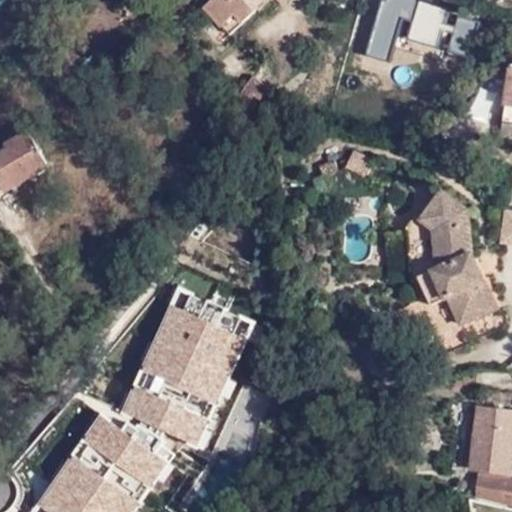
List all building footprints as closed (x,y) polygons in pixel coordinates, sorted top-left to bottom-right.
[(256,0),(217,0),(207,10),(224,30),(226,27),(234,36),(260,14),(252,4),(256,0)] [(449,52),(470,58),(480,22),(460,16),(457,27),(446,24),(450,9),(421,0),(388,0),(388,1),(385,0),(384,0),(368,56),(390,62),(404,19),(414,22),(409,40),(439,48),(444,30),(455,33),(449,52)] [(498,143),(511,145),(511,54),(510,65),(511,66),(498,143)] [(240,97),(254,113),(270,90),(253,77),(240,97)] [(11,147),(13,151),(0,159),(0,172),(15,194),(57,165),(33,132),(11,147)] [(460,325),(490,311),(493,293),(472,252),(468,210),(442,191),(428,211),(427,212),(422,221),(416,217),(406,229),(412,280),(419,278),(430,306),(449,297),(460,325)] [(511,243),(511,207),(505,206),(499,241),(511,243)] [(422,207),(416,217),(422,221),(427,212),(428,211),(422,207)] [(191,308),(198,295),(182,288),(175,301),(180,303),(191,308)] [(493,293),(490,311),(499,305),(493,293)] [(166,432),(193,445),(202,426),(206,429),(221,395),(217,393),(225,375),(230,377),(249,334),(238,329),(244,315),(198,295),(191,308),(180,303),(161,346),(165,348),(157,366),(152,364),(146,380),(138,397),(142,399),(134,418),(146,423),(166,432)] [(249,334),(253,336),(260,323),(244,315),(238,329),(249,334)] [(161,346),(154,343),(146,361),(152,364),(157,366),(165,348),(161,346)] [(221,395),(228,398),(236,380),(230,377),(225,375),(217,393),(221,395)] [(122,413),(134,418),(142,399),(138,397),(131,394),(122,413)] [(511,406),(483,400),(475,461),(511,467),(511,406)] [(89,429),(96,434),(100,436),(111,420),(101,413),(89,429)] [(132,511),(136,507),(140,509),(161,479),(157,476),(169,460),(158,453),(129,432),(111,420),(100,436),(96,434),(84,451),(75,464),(79,466),(67,483),(63,480),(53,495),(43,509),(47,511),(132,511)] [(129,432),(158,453),(166,442),(162,440),(166,432),(146,423),(143,431),(134,425),(129,432)] [(193,445),(205,450),(213,432),(206,429),(202,426),(193,445)] [(67,483),(79,466),(75,464),(68,460),(57,476),(63,480),(67,483)] [(161,479),(167,483),(179,467),(169,460),(157,476),(161,479)] [(479,492),(503,495),(506,474),(481,470),(479,492)] [(19,471),(12,475),(17,485),(25,482),(19,471)] [(503,495),(511,496),(511,474),(506,474),(503,495)]
